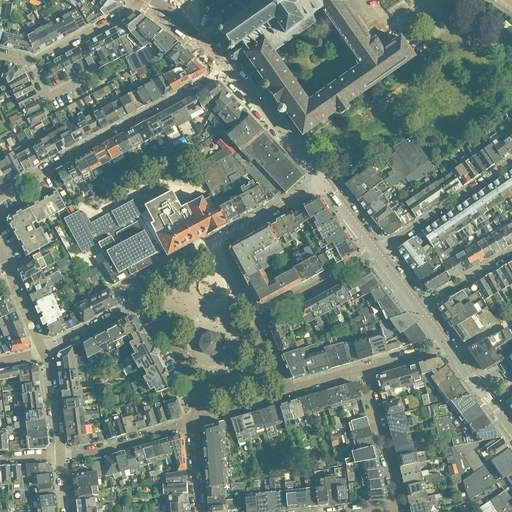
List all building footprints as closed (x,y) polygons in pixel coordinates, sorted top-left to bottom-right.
[(80,11),(86,0),(75,0),(74,2),(73,3),(78,7),(80,11)] [(92,11),(100,0),(86,0),(80,11),(85,20),(92,11)] [(88,24),(123,5),(123,1),(120,0),(100,0),(92,11),(85,20),(88,24)] [(277,110),(279,114),(283,114),(285,112),(302,135),(338,110),(341,115),(349,109),(345,105),(414,56),(400,37),(384,49),(375,36),(370,40),(344,2),(346,1),(345,0),(239,0),(238,1),(237,0),(236,0),(237,1),(230,6),(229,5),(228,6),(229,7),(222,12),(221,11),(220,12),(220,13),(220,14),(214,19),(211,19),(211,21),(213,21),(218,29),(216,30),(217,31),(214,33),(215,36),(218,34),(219,35),(221,34),(229,45),(227,46),(228,47),(225,49),(227,52),(229,50),(230,50),(228,51),(228,56),(230,60),(235,61),(245,54),(263,81),(260,83),(260,86),(262,89),(265,90),(265,89),(278,107),(277,107),(277,110)] [(69,34),(59,16),(57,17),(58,18),(54,21),(47,9),(45,10),(60,39),(69,34)] [(81,18),(76,9),(68,13),(62,16),(61,15),(59,16),(69,34),(77,30),(73,22),(81,18)] [(60,39),(45,10),(40,13),(46,23),(47,22),(48,24),(42,27),(52,44),(60,39)] [(134,31),(147,19),(139,13),(134,12),(124,20),(114,28),(120,38),(132,32),(134,31)] [(136,41),(154,24),(147,19),(134,31),(132,32),(120,38),(124,47),(126,46),(136,41)] [(52,44),(42,27),(37,30),(34,24),(32,25),(43,49),(52,44)] [(143,48),(162,30),(154,24),(136,41),(126,46),(131,54),(143,48)] [(26,35),(28,39),(35,53),(43,49),(32,25),(28,27),(31,33),(26,35)] [(114,28),(100,35),(105,45),(104,46),(112,61),(127,53),(124,47),(120,38),(114,28)] [(162,58),(178,42),(162,30),(143,48),(131,54),(125,57),(129,65),(130,65),(132,70),(135,68),(137,72),(146,67),(156,62),(162,58)] [(16,41),(17,36),(4,33),(1,46),(16,50),(18,42),(16,41)] [(18,34),(17,36),(16,41),(18,42),(16,50),(33,54),(35,53),(28,39),(20,37),(20,35),(18,34)] [(105,45),(100,35),(86,43),(87,45),(85,46),(87,50),(89,54),(96,50),(104,65),(108,63),(101,48),(104,46),(105,45)] [(174,63),(187,51),(179,43),(166,55),(174,63)] [(67,66),(89,54),(87,50),(81,54),(78,47),(62,56),(67,66)] [(186,66),(194,58),(187,51),(174,63),(177,66),(180,66),(182,64),(183,65),(184,64),(186,66)] [(45,77),(67,66),(62,56),(46,65),(49,70),(43,73),(45,77)] [(95,64),(90,56),(85,59),(90,67),(95,64)] [(205,69),(194,58),(186,66),(188,69),(185,71),(191,80),(204,73),(205,69)] [(26,73),(23,68),(20,66),(5,63),(1,77),(6,78),(8,83),(26,73)] [(139,75),(148,71),(146,67),(137,72),(139,75)] [(191,80),(185,71),(183,72),(181,69),(177,68),(173,70),(172,70),(181,85),(191,80)] [(181,85),(172,70),(163,75),(172,90),(181,85)] [(11,91),(30,82),(26,73),(8,83),(1,86),(3,91),(10,87),(11,91)] [(172,90),(163,75),(156,79),(154,75),(151,76),(163,95),(172,90)] [(161,97),(151,78),(147,80),(149,83),(146,85),(145,83),(143,84),(152,101),(161,97)] [(216,96),(224,88),(218,82),(213,81),(211,83),(210,84),(207,86),(205,88),(213,98),(212,99),(215,103),(219,99),(216,96)] [(16,100),(34,90),(30,82),(11,91),(7,93),(9,97),(13,95),(16,100)] [(144,105),(134,86),(132,83),(128,86),(132,93),(128,95),(136,110),(144,105)] [(152,102),(152,101),(143,84),(143,85),(144,86),(139,89),(137,85),(134,86),(144,105),(151,101),(152,102)] [(106,95),(102,88),(92,94),(94,99),(97,97),(99,99),(106,95)] [(212,99),(213,98),(205,88),(194,95),(202,108),(203,111),(209,105),(213,109),(217,105),(215,103),(212,99)] [(217,114),(234,99),(224,88),(216,96),(219,99),(215,103),(217,105),(213,109),(213,110),(208,119),(211,123),(214,117),(217,114)] [(20,109),(21,108),(38,99),(34,90),(16,100),(6,105),(8,110),(18,105),(20,109)] [(136,110),(128,95),(123,98),(119,90),(115,92),(119,99),(128,115),(136,110)] [(202,108),(194,95),(184,100),(183,101),(190,114),(202,108)] [(19,121),(43,109),(38,99),(21,108),(24,114),(17,117),(19,120),(19,121)] [(128,115),(119,99),(111,104),(110,104),(119,119),(128,115)] [(234,99),(217,114),(214,117),(211,123),(216,128),(217,127),(223,121),(223,120),(239,104),(234,99)] [(102,129),(93,113),(88,116),(80,101),(76,103),(78,107),(80,111),(93,134),(102,129)] [(178,104),(168,109),(176,122),(178,126),(191,118),(189,115),(190,114),(183,101),(178,104)] [(76,103),(67,107),(70,112),(78,107),(76,103)] [(119,119),(110,104),(102,109),(110,124),(119,119)] [(223,133),(246,112),(239,104),(223,120),(223,121),(217,127),(223,133)] [(30,127),(32,126),(40,121),(47,118),(43,109),(19,121),(19,120),(10,125),(12,128),(18,125),(18,126),(27,122),(30,127)] [(110,124),(102,109),(101,109),(93,113),(102,129),(110,124)] [(176,122),(168,109),(156,116),(163,129),(176,122)] [(75,121),(84,138),(93,134),(80,111),(77,113),(80,118),(75,121)] [(75,143),(58,112),(55,114),(62,128),(57,131),(67,148),(75,143)] [(84,138),(75,121),(70,124),(64,114),(63,115),(62,113),(60,114),(58,112),(75,143),(84,138)] [(265,135),(266,134),(264,131),(248,114),(223,137),(231,145),(236,151),(239,154),(260,135),(262,138),(265,136),(265,135)] [(164,131),(163,129),(156,116),(145,122),(154,139),(155,140),(157,140),(155,136),(164,131)] [(40,121),(32,126),(34,130),(43,126),(40,121)] [(154,139),(145,122),(144,121),(134,127),(143,143),(149,139),(150,141),(154,139)] [(203,122),(195,127),(199,135),(205,126),(203,122)] [(67,148),(57,131),(55,126),(46,131),(49,136),(58,153),(67,148)] [(511,141),(506,133),(502,126),(500,128),(504,135),(501,137),(500,136),(498,137),(499,138),(510,154),(511,152),(511,141)] [(143,143),(134,127),(124,132),(132,148),(143,143)] [(58,153),(49,136),(35,144),(27,129),(24,131),(29,140),(31,142),(41,162),(58,153)] [(134,152),(132,148),(124,132),(113,138),(124,157),(129,154),(131,158),(135,156),(133,152),(134,152)] [(495,164),(502,159),(483,132),(479,135),(487,147),(484,149),(495,164)] [(211,193),(249,174),(259,185),(268,202),(282,189),(285,193),(305,178),(305,177),(304,178),(265,137),(265,136),(262,138),(260,135),(239,154),(236,151),(200,170),(211,193)] [(200,170),(236,151),(231,145),(223,137),(217,142),(223,149),(212,157),(196,165),(199,171),(200,170)] [(434,168),(411,137),(355,171),(357,174),(344,184),(350,192),(354,189),(358,194),(356,197),(357,200),(375,186),(379,184),(383,181),(389,189),(404,177),(410,186),(434,168)] [(14,145),(10,138),(6,140),(10,147),(14,145)] [(124,157),(113,138),(103,144),(112,161),(113,163),(124,157)] [(495,164),(484,149),(477,138),(473,140),(481,151),(476,154),(487,170),(495,164)] [(491,144),(502,159),(510,154),(499,138),(491,144)] [(33,166),(41,162),(31,142),(22,147),(24,151),(33,166)] [(112,161),(103,144),(93,149),(102,166),(112,161)] [(487,170),(476,154),(472,148),(471,147),(469,144),(466,146),(473,156),(469,160),(479,175),(487,170)] [(12,149),(24,171),(33,166),(24,151),(22,147),(21,145),(16,148),(15,147),(12,149)] [(102,166),(93,149),(92,150),(83,155),(92,171),(102,166)] [(23,172),(13,153),(8,156),(4,150),(0,152),(3,157),(5,160),(14,176),(23,172)] [(461,165),(458,160),(453,153),(450,155),(458,167),(453,171),(464,185),(472,180),(461,165)] [(92,171),(83,155),(74,160),(85,180),(89,178),(91,181),(94,179),(91,172),(92,171)] [(460,158),(458,160),(461,165),(472,180),(479,175),(469,160),(465,155),(460,158)] [(149,156),(143,160),(146,165),(152,162),(149,156)] [(14,176),(5,160),(3,157),(0,158),(0,171),(5,181),(14,176)] [(74,160),(65,165),(75,184),(79,182),(82,187),(86,194),(86,193),(90,191),(89,189),(84,180),(85,180),(74,160)] [(77,186),(75,184),(65,165),(55,170),(58,175),(63,184),(69,181),(73,188),(77,186)] [(454,192),(462,187),(451,171),(448,174),(444,169),(440,172),(444,177),(454,192)] [(454,192),(444,177),(440,180),(435,173),(431,175),(432,177),(434,179),(436,182),(446,197),(454,192)] [(511,179),(508,173),(507,173),(507,174),(503,177),(502,177),(500,178),(511,196),(511,179)] [(63,184),(58,175),(52,179),(57,189),(64,185),(63,185),(63,184)] [(112,176),(103,181),(106,188),(116,182),(112,176)] [(446,197),(436,182),(434,179),(430,181),(427,177),(424,180),(428,187),(439,203),(446,197)] [(511,196),(500,178),(497,180),(498,180),(493,184),(493,183),(492,184),(503,200),(507,197),(511,204),(511,196)] [(268,202),(259,185),(255,188),(252,182),(248,184),(249,185),(247,187),(258,207),(261,206),(268,202)] [(384,184),(379,187),(382,193),(387,191),(384,184)] [(492,184),(487,187),(484,189),(495,205),(503,200),(492,184)] [(439,203),(428,187),(424,190),(421,185),(417,187),(421,192),(431,208),(439,203)] [(240,188),(243,194),(239,196),(248,213),(254,210),(254,209),(258,207),(247,187),(245,188),(244,186),(240,188)] [(364,208),(381,195),(376,189),(377,188),(375,186),(357,200),(364,208)] [(431,208),(421,192),(417,195),(413,189),(409,192),(411,194),(423,213),(431,208)] [(495,205),(484,189),(482,190),(482,191),(477,194),(476,194),(487,211),(492,208),(494,211),(496,210),(498,209),(495,205)] [(66,208),(57,190),(46,196),(56,214),(66,208)] [(227,224),(218,207),(211,193),(188,205),(187,204),(181,207),(172,191),(145,206),(147,210),(144,212),(164,249),(167,256),(206,235),(207,234),(207,235),(209,234),(209,233),(208,234),(207,232),(213,229),(214,231),(213,231),(214,232),(215,231),(226,225),(227,224)] [(388,203),(384,199),(389,195),(386,191),(381,195),(364,208),(370,217),(385,205),(388,203)] [(423,213),(411,194),(409,195),(411,199),(408,201),(405,197),(403,199),(416,218),(423,213)] [(472,198),(471,197),(468,199),(486,226),(489,224),(483,214),(487,211),(476,194),(476,195),(472,198)] [(56,214),(46,196),(37,201),(46,219),(56,214)] [(84,201),(81,196),(72,201),(75,206),(84,201)] [(239,218),(248,213),(239,196),(229,202),(238,218),(239,217),(239,218)] [(316,215),(328,209),(320,199),(316,198),(311,201),(310,200),(310,201),(298,208),(301,214),(294,218),(298,225),(316,215)] [(403,204),(399,199),(393,203),(395,205),(397,208),(403,204)] [(486,226),(468,199),(466,201),(467,201),(462,204),(461,205),(472,221),(476,218),(481,225),(476,228),(478,231),(479,230),(486,226)] [(110,259),(102,263),(114,285),(125,278),(132,278),(132,275),(152,264),(152,263),(167,255),(164,249),(144,212),(141,214),(133,200),(132,200),(133,200),(112,212),(111,212),(90,223),(84,212),(80,214),(79,211),(64,219),(69,229),(82,252),(83,254),(86,252),(86,250),(98,243),(105,255),(107,253),(110,259)] [(46,219),(37,201),(27,206),(36,222),(37,224),(46,219)] [(238,218),(229,202),(218,207),(227,224),(236,220),(236,219),(238,218)] [(391,236),(414,219),(403,204),(397,208),(391,213),(376,224),(385,236),(391,236)] [(391,213),(397,208),(395,205),(389,210),(385,205),(370,217),(376,224),(391,213)] [(472,221),(461,205),(460,205),(461,205),(456,208),(453,210),(470,235),(473,234),(467,224),(472,221)] [(32,224),(36,222),(27,206),(9,216),(7,222),(17,239),(35,230),(32,224)] [(305,235),(335,219),(331,213),(328,209),(316,215),(298,225),(299,227),(301,230),(304,236),(305,235)] [(470,235),(453,210),(451,211),(451,212),(446,215),(445,215),(457,233),(461,230),(466,238),(470,235)] [(294,218),(291,211),(290,212),(284,215),(280,217),(292,240),(297,237),(295,233),(301,230),(299,227),(298,225),(294,218)] [(457,233),(445,215),(445,216),(440,219),(437,220),(454,245),(454,246),(458,243),(453,236),(457,233)] [(511,221),(511,220),(507,223),(503,216),(501,217),(505,225),(511,238),(511,221)] [(292,240),(280,217),(275,220),(269,223),(268,224),(277,239),(282,236),(286,243),(292,240)] [(311,246),(343,229),(335,219),(305,235),(311,246)] [(435,222),(431,225),(430,226),(440,242),(445,239),(451,247),(454,245),(437,220),(435,222)] [(266,262),(267,261),(284,252),(280,245),(277,239),(268,224),(267,224),(267,225),(255,231),(254,231),(254,232),(243,238),(242,238),(241,238),(241,239),(232,244),(229,245),(228,251),(228,250),(234,260),(233,260),(234,261),(240,273),(241,274),(243,277),(244,280),(263,270),(269,267),(266,262)] [(497,229),(497,228),(492,231),(489,224),(486,226),(491,233),(490,233),(491,235),(500,251),(507,247),(497,229)] [(507,247),(511,244),(511,238),(505,225),(497,229),(507,247)] [(70,246),(59,226),(55,228),(72,259),(76,257),(75,256),(70,246)] [(440,242),(430,226),(425,230),(424,229),(421,231),(422,232),(424,236),(429,243),(431,246),(432,247),(434,250),(434,249),(438,255),(442,252),(437,245),(440,242)] [(49,244),(40,228),(36,231),(35,230),(17,239),(26,256),(49,244)] [(334,248),(350,239),(343,229),(311,246),(313,250),(317,257),(334,248)] [(419,245),(416,241),(424,236),(422,232),(403,244),(403,245),(397,248),(397,249),(402,256),(419,245)] [(493,255),(484,240),(484,239),(482,235),(475,239),(476,242),(486,259),(493,255)] [(484,240),(493,255),(500,251),(491,235),(484,239),(484,240)] [(351,256),(357,253),(358,249),(350,239),(334,248),(317,257),(325,270),(350,256),(350,257),(352,256),(351,256)] [(468,243),(479,263),(486,259),(476,242),(474,243),(475,245),(473,246),(471,242),(468,243)] [(407,261),(408,263),(432,247),(431,246),(429,243),(421,249),(419,245),(402,256),(406,262),(407,261)] [(479,263),(468,243),(467,244),(468,245),(461,249),(463,252),(472,267),(479,263)] [(73,244),(70,246),(75,256),(80,253),(78,248),(76,249),(73,244)] [(323,271),(313,253),(307,256),(305,252),(302,245),(296,248),(298,251),(312,278),(316,275),(322,272),(323,271)] [(413,270),(430,260),(434,257),(432,255),(433,254),(432,253),(428,255),(427,254),(431,252),(434,250),(432,247),(408,263),(409,264),(408,264),(409,265),(410,265),(413,270)] [(454,252),(451,247),(444,251),(442,252),(438,255),(437,255),(441,263),(446,271),(452,280),(465,272),(454,252)] [(463,252),(459,254),(457,250),(454,252),(465,272),(472,267),(463,252)] [(292,268),(293,270),(300,284),(301,283),(307,280),(312,278),(298,251),(292,255),(298,265),(292,268)] [(23,281),(56,263),(50,253),(42,257),(39,252),(25,259),(28,265),(18,270),(20,273),(22,277),(21,278),(23,281)] [(419,278),(441,263),(437,255),(434,257),(430,260),(413,270),(419,278)] [(60,271),(71,265),(67,257),(56,263),(60,271)] [(446,271),(441,263),(419,278),(424,286),(446,271)] [(511,272),(507,264),(499,269),(510,286),(510,287),(511,289),(511,272)] [(96,268),(82,275),(85,280),(88,278),(92,276),(98,272),(96,268)] [(369,294),(386,285),(374,269),(370,268),(359,274),(342,283),(347,293),(352,301),(353,303),(363,297),(369,294)] [(510,286),(499,269),(491,273),(502,291),(502,292),(506,299),(511,296),(506,288),(510,286)] [(292,288),(299,284),(300,284),(293,270),(279,277),(276,271),(266,276),(263,270),(244,280),(247,286),(248,287),(251,293),(251,294),(252,294),(256,302),(256,303),(262,304),(271,299),(271,300),(272,299),(280,294),(280,295),(281,294),(282,294),(290,289),(291,289),(292,288)] [(28,292),(60,275),(58,271),(44,277),(42,272),(24,282),(28,292)] [(433,291),(452,280),(446,271),(424,286),(427,291),(433,291)] [(502,291),(491,273),(484,278),(495,296),(494,296),(497,301),(501,299),(498,294),(502,292),(502,291)] [(34,304),(52,294),(49,288),(53,285),(52,283),(62,278),(60,275),(28,292),(34,304)] [(495,296),(484,278),(475,282),(489,306),(493,304),(490,299),(494,296),(495,296)] [(342,283),(333,288),(341,304),(346,302),(350,309),(351,308),(353,313),(357,311),(353,303),(352,301),(347,293),(342,283)] [(443,312),(478,292),(478,291),(474,283),(473,284),(473,283),(472,284),(462,290),(440,303),(440,304),(440,306),(439,307),(443,312)] [(370,305),(392,294),(386,285),(369,294),(363,297),(367,306),(369,305),(370,305)] [(341,304),(333,288),(324,293),(339,321),(341,325),(345,322),(336,307),(341,304)] [(116,304),(108,290),(103,293),(101,289),(99,289),(96,291),(97,293),(96,294),(105,309),(104,309),(107,307),(108,308),(109,308),(110,308),(115,306),(115,305),(116,304)] [(104,310),(105,309),(96,294),(93,295),(91,291),(83,294),(84,296),(94,315),(101,312),(101,310),(104,309),(104,310)] [(483,299),(478,292),(443,312),(448,320),(483,299)] [(339,321),(324,293),(315,298),(323,314),(328,311),(335,323),(339,321)] [(57,305),(52,294),(34,304),(39,315),(57,305)] [(357,311),(359,316),(352,320),(354,324),(384,310),(399,303),(392,294),(370,305),(357,311)] [(0,307),(11,302),(9,298),(4,295),(0,297),(0,307)] [(94,315),(84,296),(81,297),(82,301),(76,304),(80,312),(78,312),(83,322),(91,318),(91,317),(94,315)] [(323,314),(315,298),(306,303),(318,326),(319,326),(322,324),(318,317),(323,314)] [(453,328),(487,307),(486,304),(485,304),(483,299),(448,320),(453,328)] [(0,318),(16,312),(11,302),(0,307),(0,318)] [(297,308),(303,320),(305,324),(310,321),(314,328),(318,326),(306,303),(297,308)] [(407,314),(399,303),(384,310),(354,324),(357,330),(360,329),(364,328),(369,326),(372,336),(382,333),(379,325),(379,323),(407,314)] [(60,312),(57,305),(39,315),(44,327),(62,318),(60,312)] [(73,305),(68,308),(71,314),(76,311),(73,305)] [(459,335),(492,315),(487,307),(453,328),(459,335)] [(287,323),(284,318),(295,312),(294,309),(270,323),(268,327),(271,334),(295,322),(293,319),(287,323)] [(52,338),(79,325),(81,324),(77,315),(78,315),(76,311),(71,314),(70,314),(71,318),(64,322),(62,318),(44,327),(49,336),(52,338)] [(495,315),(495,316),(493,317),(492,315),(459,335),(464,342),(481,332),(499,323),(506,318),(502,311),(495,315)] [(0,326),(1,328),(19,320),(16,312),(0,318),(0,326)] [(383,337),(417,327),(407,314),(379,323),(379,325),(382,333),(383,337)] [(141,328),(136,318),(135,316),(134,317),(132,316),(132,315),(131,315),(117,322),(124,335),(129,333),(130,334),(141,328)] [(0,338),(23,329),(19,320),(1,328),(3,332),(0,333),(0,338)] [(292,336),(290,331),(301,327),(301,326),(305,324),(303,320),(295,324),(295,322),(271,334),(276,344),(292,336)] [(124,335),(117,322),(117,323),(116,323),(109,327),(106,329),(106,328),(104,329),(112,342),(113,341),(117,348),(123,344),(120,338),(124,335)] [(322,324),(319,326),(321,330),(324,334),(327,332),(324,328),(322,324)] [(387,351),(383,337),(382,333),(372,336),(369,326),(364,328),(373,356),(387,351)] [(423,340),(424,338),(425,337),(424,337),(417,327),(383,337),(387,351),(422,341),(423,341),(424,340),(423,340)] [(476,359),(506,340),(507,342),(511,339),(511,335),(507,327),(468,349),(476,359)] [(149,342),(144,332),(143,332),(142,329),(141,328),(130,334),(133,340),(128,342),(125,344),(129,352),(149,342)] [(373,356),(364,328),(360,329),(363,339),(353,342),(358,360),(373,356)] [(3,346),(27,337),(23,329),(0,338),(0,341),(1,341),(3,346)] [(112,342),(104,329),(102,331),(101,330),(93,335),(101,350),(100,351),(101,351),(106,348),(108,352),(114,349),(111,343),(112,342)] [(343,343),(349,363),(358,360),(353,342),(350,333),(346,334),(348,342),(343,343)] [(221,341),(220,340),(220,339),(219,338),(219,337),(218,337),(218,336),(217,336),(216,335),(215,335),(215,334),(214,334),(213,334),(212,334),(211,334),(210,334),(209,334),(208,334),(207,334),(207,335),(206,335),(205,336),(204,336),(204,337),(203,337),(203,338),(202,339),(202,340),(201,341),(201,342),(201,343),(201,344),(201,345),(201,346),(202,347),(202,348),(202,349),(203,349),(203,350),(204,350),(204,351),(205,352),(206,352),(206,353),(207,353),(208,353),(209,353),(210,354),(211,354),(212,354),(213,353),(214,353),(215,353),(216,353),(216,352),(217,352),(218,351),(219,350),(219,349),(220,349),(220,348),(220,347),(221,346),(221,345),(221,344),(221,343),(221,342),(221,341)] [(101,350),(93,335),(86,339),(86,338),(82,340),(85,351),(89,364),(99,359),(98,356),(102,354),(101,351),(100,351),(101,350)] [(280,354),(303,344),(302,339),(295,342),(292,336),(276,344),(280,354)] [(28,349),(30,344),(27,337),(3,346),(5,353),(28,349)] [(349,363),(343,343),(337,345),(335,338),(331,339),(332,341),(339,366),(349,363)] [(339,366),(332,341),(331,339),(328,340),(331,346),(326,347),(324,342),(322,342),(325,354),(330,369),(339,366)] [(85,363),(83,351),(85,351),(82,340),(59,352),(56,357),(58,373),(79,370),(79,364),(85,363)] [(505,358),(500,350),(509,345),(507,342),(506,340),(476,359),(483,371),(487,368),(503,359),(505,358)] [(127,366),(128,366),(154,352),(155,352),(154,351),(153,351),(152,348),(152,346),(151,347),(149,342),(129,352),(132,356),(124,360),(127,366)] [(311,375),(330,369),(325,354),(322,342),(280,355),(284,364),(285,367),(287,370),(287,372),(290,378),(291,379),(293,379),(293,380),(294,380),(295,380),(294,379),(299,378),(311,375)] [(160,363),(157,356),(157,355),(156,355),(154,352),(128,366),(131,372),(139,368),(141,373),(160,363)] [(430,376),(445,365),(441,359),(436,358),(418,363),(422,379),(423,382),(430,376)] [(139,387),(166,374),(167,374),(166,372),(165,372),(164,370),(164,369),(163,368),(160,363),(141,373),(143,377),(130,384),(134,390),(139,387)] [(418,381),(419,383),(423,382),(422,379),(418,363),(417,363),(417,364),(414,365),(412,365),(409,366),(408,367),(407,367),(412,383),(418,381)] [(38,373),(37,367),(33,364),(18,367),(19,376),(38,373)] [(438,387),(453,375),(445,365),(430,376),(423,382),(426,394),(426,395),(430,392),(438,387)] [(19,376),(18,367),(0,369),(0,379),(16,377),(19,376)] [(412,383),(407,367),(402,368),(401,368),(398,369),(397,370),(402,390),(408,388),(408,385),(412,384),(411,383),(412,383)] [(59,382),(85,378),(88,378),(87,375),(84,375),(80,375),(80,374),(79,370),(58,373),(59,382)] [(394,370),(390,371),(389,373),(386,373),(391,392),(395,391),(394,387),(400,386),(401,390),(402,390),(397,370),(394,371),(394,370)] [(39,382),(38,373),(19,376),(16,377),(17,381),(11,382),(12,386),(12,387),(39,382)] [(391,392),(386,373),(378,376),(376,378),(380,392),(382,402),(388,400),(387,396),(391,395),(390,392),(391,392)] [(174,387),(169,378),(168,376),(167,377),(166,374),(139,387),(142,393),(149,390),(151,393),(155,391),(156,392),(161,391),(161,393),(166,391),(174,387)] [(430,392),(426,395),(429,404),(429,403),(437,402),(435,396),(441,391),(448,401),(469,395),(467,392),(453,375),(438,387),(430,392)] [(85,382),(85,378),(59,382),(61,391),(82,388),(81,382),(85,382)] [(41,391),(39,382),(12,387),(12,386),(8,386),(9,390),(21,388),(22,394),(41,391)] [(354,383),(346,385),(353,409),(358,408),(356,401),(361,399),(359,392),(357,385),(354,383)] [(353,409),(346,385),(337,388),(341,405),(347,404),(349,410),(352,421),(356,420),(355,415),(354,411),(353,411),(353,409)] [(62,400),(62,401),(88,397),(95,396),(95,392),(86,393),(86,394),(83,394),(83,392),(82,388),(61,391),(62,400)] [(341,405),(337,388),(327,391),(334,415),(338,414),(336,407),(341,405)] [(42,400),(41,391),(22,394),(16,395),(17,404),(42,400)] [(182,415),(177,399),(169,402),(166,391),(161,393),(164,402),(169,421),(180,418),(182,415)] [(334,415),(327,391),(318,393),(322,411),(328,410),(330,416),(334,415)] [(322,411),(318,393),(308,396),(314,419),(315,421),(319,420),(318,417),(319,416),(318,412),(322,411)] [(459,417),(476,405),(469,395),(448,401),(431,405),(433,415),(435,421),(453,417),(457,414),(459,417)] [(158,425),(151,401),(150,397),(149,397),(149,396),(145,397),(146,399),(145,399),(148,407),(141,409),(147,428),(148,428),(155,426),(156,426),(156,425),(158,425)] [(314,419),(308,396),(298,399),(304,422),(305,424),(306,424),(310,422),(309,420),(314,419)] [(84,407),(83,401),(88,401),(88,397),(62,401),(63,410),(84,407)] [(304,422),(298,399),(289,402),(294,420),(296,427),(298,426),(297,424),(304,422)] [(386,415),(402,411),(399,399),(392,401),(388,402),(383,404),(384,405),(383,406),(384,409),(385,410),(386,415)] [(17,404),(13,404),(14,408),(24,407),(24,412),(43,409),(42,400),(17,404)] [(169,421),(164,402),(155,405),(153,400),(151,401),(158,425),(159,425),(160,424),(161,424),(169,422),(170,422),(169,421)] [(147,428),(141,409),(138,401),(134,402),(137,414),(133,415),(138,431),(145,429),(146,428),(147,428)] [(294,420),(289,402),(279,405),(284,423),(285,422),(286,427),(290,426),(289,421),(294,420)] [(138,431),(133,415),(130,404),(124,405),(128,416),(122,418),(127,434),(128,434),(136,431),(136,432),(138,431)] [(284,423),(279,405),(270,408),(274,425),(276,432),(280,431),(279,424),(284,423)] [(466,427),(483,414),(476,405),(459,417),(457,414),(453,417),(435,421),(438,434),(453,430),(454,430),(464,423),(466,427)] [(84,407),(63,410),(65,419),(99,414),(98,410),(92,411),(91,410),(84,411),(84,407)] [(114,409),(116,415),(111,417),(117,437),(127,434),(122,418),(118,407),(114,409)] [(268,438),(273,437),(270,427),(274,425),(270,408),(269,408),(260,411),(268,438)] [(45,418),(43,409),(24,412),(25,418),(19,418),(20,422),(20,423),(45,418)] [(117,437),(111,417),(109,411),(105,412),(107,420),(101,422),(107,440),(117,437)] [(268,438),(260,411),(251,414),(255,431),(256,431),(257,436),(263,435),(264,439),(268,438)] [(406,419),(404,412),(387,417),(388,424),(388,425),(389,425),(389,426),(389,427),(390,429),(389,429),(390,430),(392,436),(410,433),(408,427),(417,425),(415,417),(411,418),(411,417),(406,419)] [(86,425),(86,420),(99,418),(99,414),(65,419),(66,428),(86,425)] [(255,431),(251,414),(241,416),(248,441),(250,440),(250,437),(257,435),(256,431),(255,431)] [(473,435),(490,424),(483,414),(466,427),(464,423),(454,430),(456,433),(462,432),(463,431),(466,435),(470,431),(473,435)] [(237,437),(239,443),(248,441),(241,416),(231,419),(236,437),(237,437)] [(368,427),(366,417),(356,420),(352,421),(341,424),(337,425),(336,425),(335,425),(336,429),(349,426),(350,432),(368,427)] [(20,423),(20,422),(14,423),(14,428),(25,427),(26,430),(46,428),(45,418),(20,423)] [(225,440),(224,426),(223,422),(215,424),(214,424),(214,425),(205,427),(203,431),(203,436),(204,439),(203,439),(204,442),(225,440)] [(485,440),(500,437),(490,424),(473,435),(470,431),(466,435),(451,438),(453,446),(485,440)] [(99,441),(105,440),(102,430),(95,431),(95,429),(91,429),(90,425),(86,425),(66,428),(67,438),(92,434),(98,433),(99,441)] [(371,436),(368,427),(350,432),(343,434),(346,443),(371,436)] [(47,437),(46,428),(26,430),(27,436),(14,438),(14,442),(47,437)] [(7,433),(6,429),(2,429),(3,431),(0,431),(0,450),(8,450),(7,433)] [(418,434),(411,436),(410,433),(392,436),(393,443),(393,444),(394,444),(394,445),(394,446),(419,441),(418,434)] [(67,438),(68,443),(72,447),(73,446),(95,443),(95,439),(93,440),(92,434),(67,438)] [(180,434),(169,438),(175,460),(176,460),(178,470),(186,469),(183,437),(180,434)] [(331,448),(337,447),(336,442),(344,441),(343,435),(329,438),(331,448)] [(347,454),(374,446),(371,436),(346,443),(344,444),(347,454)] [(48,444),(47,437),(14,442),(9,442),(10,450),(22,449),(22,445),(23,445),(24,449),(45,448),(45,449),(49,444),(48,444)] [(175,460),(169,438),(160,440),(165,459),(170,457),(171,462),(173,469),(176,468),(176,470),(178,470),(176,460),(175,460)] [(487,443),(485,440),(453,446),(451,447),(459,474),(469,467),(472,470),(473,473),(476,471),(508,449),(501,439),(499,441),(498,439),(494,440),(491,442),(489,442),(487,443)] [(162,465),(161,460),(165,459),(160,440),(151,443),(157,466),(159,470),(160,474),(165,473),(162,465)] [(225,446),(225,440),(204,442),(204,448),(204,449),(204,453),(232,451),(232,446),(225,446)] [(415,453),(413,446),(420,444),(419,441),(394,446),(395,448),(394,448),(395,449),(397,455),(396,455),(397,456),(415,453)] [(157,466),(151,443),(142,446),(147,464),(153,463),(154,467),(157,466)] [(147,464),(142,446),(133,448),(140,475),(142,475),(141,471),(144,471),(142,466),(147,464)] [(346,464),(377,459),(374,446),(347,454),(348,459),(344,460),(345,465),(346,464)] [(140,475),(133,448),(124,451),(129,470),(135,468),(137,475),(140,474),(140,475)] [(473,473),(461,482),(468,502),(497,482),(505,477),(511,471),(511,454),(508,449),(476,471),(473,473)] [(126,475),(131,474),(129,470),(124,451),(115,454),(121,477),(122,476),(123,480),(128,479),(126,475)] [(233,456),(232,451),(204,453),(205,464),(226,463),(226,457),(233,456)] [(429,459),(425,460),(423,451),(415,453),(397,456),(397,457),(400,466),(429,460),(429,459)] [(121,477),(115,454),(104,457),(106,479),(110,477),(110,475),(114,474),(114,478),(121,477)] [(380,469),(377,459),(346,464),(347,473),(352,473),(352,469),(362,468),(363,472),(365,472),(365,471),(380,469)] [(421,472),(420,466),(427,464),(427,463),(430,462),(429,460),(400,466),(402,475),(402,476),(421,472)] [(103,471),(102,461),(92,462),(93,472),(95,472),(98,471),(103,471)] [(227,468),(226,463),(205,464),(206,471),(205,471),(205,472),(206,472),(206,475),(206,476),(234,474),(234,468),(227,468)] [(52,473),(52,467),(51,467),(48,465),(48,464),(47,464),(46,464),(27,465),(21,465),(22,477),(28,477),(28,476),(53,473),(52,473)] [(457,474),(455,464),(448,466),(450,475),(457,474)] [(22,477),(21,465),(11,466),(12,485),(19,484),(20,498),(24,497),(23,491),(23,487),(23,483),(22,478),(22,477)] [(12,485),(11,466),(1,466),(2,485),(7,485),(9,500),(12,500),(12,497),(12,494),(12,485)] [(338,504),(336,480),(335,475),(334,475),(334,469),(326,470),(327,475),(325,475),(325,478),(328,505),(338,504)] [(382,479),(380,469),(365,471),(365,472),(365,476),(356,477),(356,483),(357,483),(382,479)] [(328,505),(325,478),(325,475),(324,470),(316,471),(317,479),(315,479),(316,487),(318,506),(320,506),(319,505),(323,505),(325,505),(326,505),(327,505),(328,505)] [(405,486),(439,479),(437,472),(429,474),(428,470),(421,472),(402,476),(402,477),(405,486)] [(166,483),(187,482),(186,471),(179,472),(169,474),(165,474),(160,475),(158,476),(158,478),(160,478),(160,479),(165,479),(166,483)] [(504,491),(511,485),(511,471),(505,477),(508,481),(501,487),(503,491),(504,491)] [(96,483),(95,472),(93,472),(73,475),(74,488),(99,484),(99,483),(96,483)] [(53,482),(52,474),(53,474),(53,473),(28,476),(28,477),(30,477),(31,483),(23,483),(23,487),(53,483),(54,483),(54,482),(53,482)] [(352,473),(347,473),(348,483),(355,482),(355,473),(352,473)] [(231,484),(231,479),(234,479),(234,474),(206,476),(206,477),(206,479),(207,488),(231,484)] [(307,507),(306,489),(301,490),(299,474),(294,474),(294,481),(297,508),(307,507)] [(264,486),(265,493),(267,511),(277,510),(274,484),(274,478),(269,478),(270,486),(264,486)] [(338,504),(348,503),(346,479),(336,480),(338,504)] [(385,489),(382,479),(357,483),(356,483),(355,483),(355,482),(348,483),(349,493),(356,492),(355,488),(367,487),(368,490),(369,490),(369,491),(385,489)] [(426,492),(425,487),(440,483),(439,479),(405,486),(407,496),(407,497),(426,492)] [(267,511),(265,493),(260,494),(259,480),(254,481),(254,485),(257,511),(267,511)] [(318,506),(316,487),(311,488),(310,480),(305,480),(306,489),(307,507),(308,507),(310,507),(311,507),(318,506)] [(297,508),(294,481),(290,482),(291,491),(288,491),(287,485),(285,486),(285,489),(285,491),(287,509),(297,508)] [(55,494),(53,483),(23,487),(23,491),(24,497),(26,497),(25,491),(29,491),(29,488),(35,487),(36,496),(55,494)] [(187,493),(187,483),(156,485),(156,489),(163,489),(163,494),(187,493)] [(244,489),(243,483),(231,484),(207,488),(207,498),(225,495),(225,489),(231,489),(231,490),(240,489),(240,493),(244,492),(244,490),(244,489)] [(274,484),(277,510),(287,509),(285,491),(280,492),(279,483),(274,484)] [(107,497),(106,488),(102,489),(102,491),(98,492),(97,486),(99,485),(99,484),(74,488),(76,501),(95,498),(107,497)] [(255,511),(257,511),(254,485),(250,486),(250,488),(247,488),(247,490),(244,490),(244,492),(245,493),(245,502),(245,503),(246,511),(255,511)] [(511,511),(511,485),(504,491),(503,491),(489,501),(473,511),(511,511)] [(387,496),(385,489),(369,491),(369,497),(359,498),(360,502),(384,499),(387,496)] [(441,498),(440,494),(427,497),(426,492),(407,497),(410,506),(436,499),(441,498)] [(188,503),(187,493),(163,494),(163,495),(167,494),(167,499),(155,500),(155,504),(167,504),(188,503)] [(55,494),(36,496),(12,500),(9,500),(5,501),(7,510),(16,509),(15,503),(37,501),(38,508),(57,506),(55,494)] [(208,507),(236,504),(235,499),(226,500),(225,495),(207,498),(208,507)] [(102,506),(102,502),(96,502),(95,498),(76,501),(77,509),(102,506)] [(430,506),(437,504),(436,499),(410,506),(411,511),(423,511),(431,510),(430,506)] [(188,511),(188,503),(167,504),(167,509),(157,509),(156,511),(188,511)]
